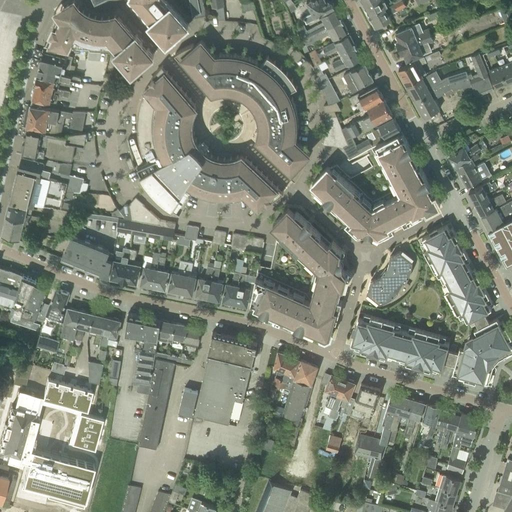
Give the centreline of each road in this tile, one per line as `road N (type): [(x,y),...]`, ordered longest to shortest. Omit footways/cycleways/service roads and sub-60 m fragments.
road 1 (residential): [(294,190),(314,150),(316,114),(284,57),(230,34),(190,39),(164,53),(110,117),(124,185),(205,222),(245,221),(271,210)]
road 2 (residential): [(332,358),(231,319),(89,288),(0,250)]
road 3 (residential): [(499,411),(332,358)]
road 4 (residential): [(423,143),(349,0)]
